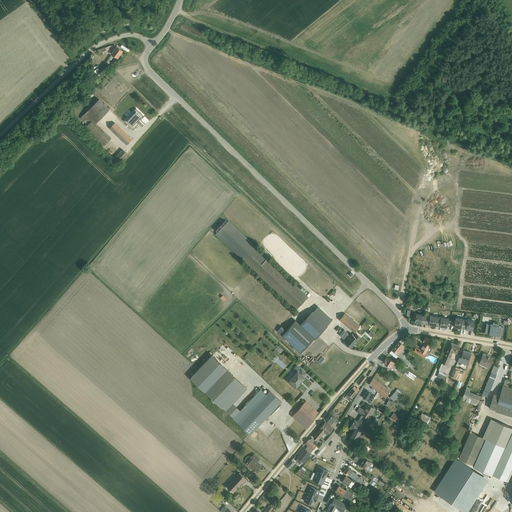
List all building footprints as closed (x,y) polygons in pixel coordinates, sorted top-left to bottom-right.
[(111,54),(118,59),(124,52),(117,46),(111,54)] [(103,52),(107,50),(106,47),(98,50),(100,56),(104,54),(103,52)] [(91,92),(85,98),(88,100),(94,95),(91,92)] [(99,99),(80,118),(87,125),(85,128),(104,146),(112,138),(96,123),(110,109),(99,99)] [(134,110),(122,123),(128,129),(135,122),(137,124),(143,118),(134,110)] [(115,122),(109,128),(126,145),(132,139),(115,122)] [(122,149),(115,157),(117,159),(116,161),(118,164),(120,162),(121,162),(128,154),(122,149)] [(229,221),(216,234),(244,262),(258,248),(229,221)] [(258,248),(244,262),(295,311),(309,296),(258,248)] [(282,327),(277,331),(287,340),(301,353),(314,339),(315,340),(328,326),(327,325),(332,320),(318,306),(313,312),(312,311),(300,324),(296,321),(286,331),(282,327)] [(345,313),(339,320),(354,333),(360,326),(345,313)] [(425,324),(427,316),(426,316),(417,314),(414,313),(413,318),(415,319),(415,322),(425,324)] [(427,316),(425,324),(435,326),(436,326),(437,318),(438,317),(430,315),(430,316),(427,316)] [(437,318),(436,326),(447,328),(448,319),(438,317),(437,318)] [(463,329),(465,320),(456,318),(454,327),(457,328),(462,329),(463,329)] [(465,320),(463,329),(470,330),(473,330),(474,322),(474,321),(465,320)] [(486,324),(485,333),(489,334),(499,336),(499,335),(502,336),(503,331),(504,327),(498,326),(499,324),(493,323),(493,326),(486,324)] [(344,330),(339,335),(346,341),(348,343),(346,346),(350,349),(353,346),(353,347),(361,337),(355,333),(352,337),(344,330)] [(416,347),(413,351),(421,356),(423,357),(425,354),(426,354),(430,345),(432,340),(425,337),(422,342),(424,343),(423,345),(422,345),(421,348),(420,350),(416,347)] [(391,351),(390,353),(396,358),(398,356),(399,358),(413,370),(417,365),(403,353),(404,352),(403,350),(406,347),(402,344),(405,341),(402,339),(399,341),(391,351)] [(439,371),(437,377),(446,381),(446,375),(443,373),(447,365),(448,365),(453,352),(457,353),(460,346),(450,343),(439,371)] [(459,357),(457,362),(467,365),(471,352),(463,350),(461,358),(459,357)] [(409,351),(407,354),(410,357),(410,358),(412,360),(415,357),(409,351)] [(483,353),(479,363),(489,368),(493,358),(487,356),(488,355),(483,353)] [(205,392),(227,369),(212,355),(190,378),(205,392)] [(387,357),(383,362),(394,370),(398,364),(395,362),(387,357)] [(297,371),(289,380),(296,387),(299,383),(300,384),(302,381),(305,377),(304,376),(306,373),(297,364),(294,368),(297,371)] [(484,390),(482,394),(487,396),(489,392),(496,376),(496,375),(499,367),(494,365),(491,371),(484,390)] [(400,366),(397,370),(404,374),(405,372),(408,374),(409,372),(400,366)] [(455,367),(451,376),(458,379),(462,372),(460,371),(461,369),(455,367)] [(227,369),(205,392),(221,407),(221,406),(233,417),(233,418),(254,438),(258,434),(254,431),(282,402),(269,390),(266,394),(260,389),(240,410),(233,403),(247,388),(227,369)] [(284,380),(290,373),(286,370),(281,377),(284,380)] [(358,382),(357,383),(361,386),(367,377),(363,375),(358,382)] [(373,378),(369,384),(387,396),(390,390),(373,378)] [(470,380),(462,400),(477,406),(478,404),(481,396),(469,391),(473,382),(470,380)] [(494,393),(489,408),(495,410),(495,411),(511,416),(511,387),(503,385),(499,395),(494,393)] [(354,386),(345,397),(349,401),(359,390),(357,388),(356,388),(354,386)] [(395,391),(389,398),(394,402),(400,395),(398,393),(399,391),(396,388),(394,391),(395,391)] [(367,390),(363,397),(371,403),(375,396),(367,390)] [(302,404),(315,416),(318,412),(306,401),(302,404)] [(298,410),(311,423),(316,417),(315,416),(302,404),(300,403),(296,408),(298,410)] [(362,415),(369,419),(376,409),(367,403),(364,410),(359,407),(357,410),(356,411),(362,415)] [(311,423),(298,410),(292,416),(306,429),(311,423)] [(329,413),(325,420),(331,424),(333,421),(335,423),(338,426),(341,422),(329,413)] [(393,413),(390,418),(398,424),(402,419),(393,413)] [(422,413),(419,420),(428,425),(431,417),(422,413)] [(369,419),(362,415),(358,421),(355,419),(349,428),(353,431),(350,438),(356,441),(362,431),(357,428),(360,423),(361,424),(363,420),(369,424),(371,420),(369,419)] [(486,439),(473,465),(473,467),(492,475),(508,482),(511,472),(511,427),(491,418),(482,437),(486,439)] [(325,422),(313,436),(318,440),(325,432),(328,435),(333,428),(325,422)] [(486,439),(482,437),(470,432),(462,451),(458,459),(473,465),(486,439)] [(314,444),(310,440),(309,439),(305,443),(313,450),(316,446),(314,444)] [(365,445),(361,450),(366,453),(370,448),(365,445)] [(298,457),(296,460),(300,464),(302,461),(303,462),(311,453),(305,448),(297,457),(298,457)] [(254,454),(246,463),(248,464),(247,465),(257,473),(261,469),(260,468),(262,465),(261,464),(258,462),(261,459),(254,454)] [(357,454),(353,460),(358,464),(357,465),(361,468),(362,466),(368,471),(370,467),(369,467),(372,463),(359,454),(358,454),(357,454)] [(448,470),(434,491),(448,500),(469,467),(458,461),(451,472),(448,470)] [(315,473),(326,478),(329,470),(318,466),(315,473)] [(348,467),(344,472),(363,486),(365,483),(363,481),(361,476),(359,477),(357,475),(356,474),(348,467)] [(236,475),(226,486),(233,493),(243,482),(244,484),(247,480),(239,472),(238,473),(238,472),(236,474),(236,475)] [(326,478),(315,473),(312,480),(323,484),(326,478)] [(348,486),(352,480),(346,476),(341,482),(348,486)] [(306,493),(317,498),(318,495),(320,490),(310,486),(306,493)] [(339,486),(335,491),(350,501),(352,498),(351,497),(353,494),(346,489),(345,490),(339,486)] [(317,498),(306,493),(303,501),(314,505),(315,501),(316,501),(317,498)] [(462,497),(455,506),(461,511),(462,511),(471,502),(467,499),(466,500),(462,497)] [(329,505),(325,511),(336,511),(338,510),(341,511),(345,511),(349,506),(334,498),(333,500),(332,500),(329,505)]
